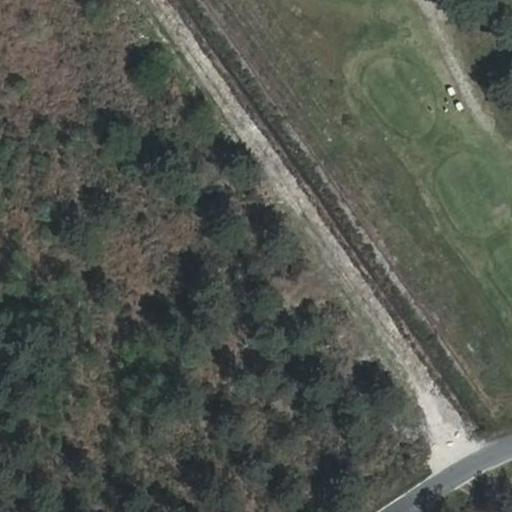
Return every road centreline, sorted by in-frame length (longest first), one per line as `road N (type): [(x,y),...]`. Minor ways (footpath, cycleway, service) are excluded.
road 1 (track): [(156,0),(511,500)]
road 2 (unclassified): [(399,511),(458,471),(511,447)]
